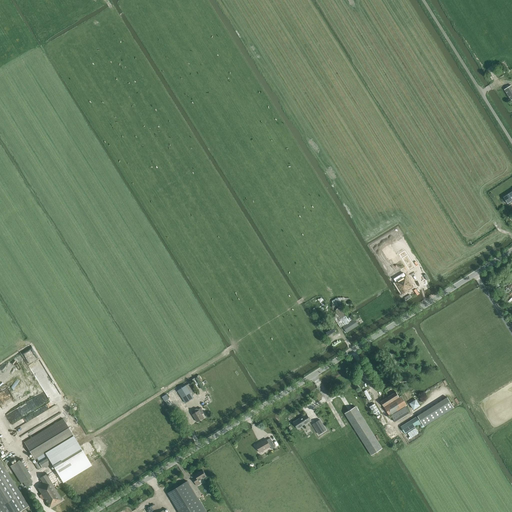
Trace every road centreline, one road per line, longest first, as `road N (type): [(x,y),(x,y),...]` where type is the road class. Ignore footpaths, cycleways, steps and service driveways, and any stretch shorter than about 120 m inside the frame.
road 1 (unclassified): [(93,511),(511,250)]
road 2 (unclassified): [(511,142),(423,0)]
